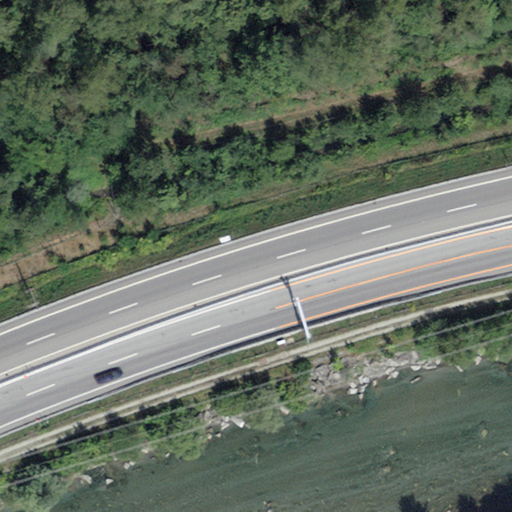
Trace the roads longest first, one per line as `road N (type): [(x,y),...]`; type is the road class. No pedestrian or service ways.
road 1 (track): [(0,457),(92,413),(407,317),(511,294)]
road 2 (motorway): [(0,408),(235,322),(511,244)]
road 3 (motorway): [(511,196),(218,275),(0,356)]
road 4 (track): [(511,66),(266,129),(0,172)]
